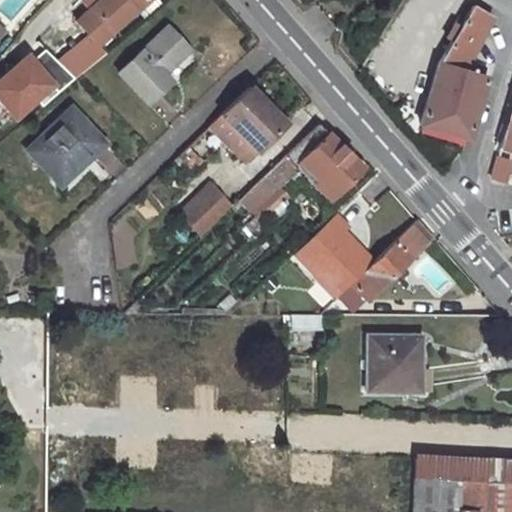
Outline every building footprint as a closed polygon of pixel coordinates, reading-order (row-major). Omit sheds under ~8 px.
[(128,34),(123,28),(154,0),(107,0),(78,26),(99,49),(117,33),(123,39),(128,34)] [(468,73),(459,71),(488,17),(466,3),(433,60),(414,122),(467,138),(485,77),(481,76),(484,67),(471,63),(468,73)] [(50,15),(27,34),(38,47),(61,28),(50,15)] [(169,30),(122,75),(151,106),(174,85),(166,76),(190,52),(169,30)] [(0,106),(16,123),(57,84),(26,51),(0,75),(0,106)] [(252,89),(210,130),(216,137),(230,124),(257,152),(285,125),(252,89)] [(511,152),(511,98),(500,140),(496,139),(493,147),(511,152)] [(82,118),(35,158),(63,190),(86,171),(90,175),(114,155),(82,118)] [(321,124),(287,158),(296,168),(303,162),(337,197),(365,169),(321,124)] [(491,182),(511,183),(511,158),(494,156),(491,182)] [(285,158),(236,197),(255,221),(288,194),(281,184),(296,172),(285,158)] [(204,239),(234,209),(210,185),(180,215),(204,239)] [(344,230),(332,219),(291,258),(334,302),(353,284),(367,269),(352,254),(355,251),(339,235),(344,230)] [(367,269),(353,284),(370,301),(429,242),(412,225),(367,269)] [(288,314),(288,330),(320,330),(320,314),(288,314)] [(423,395),(422,369),(431,369),(429,338),(373,340),(375,397),(423,395)] [(511,511),(511,466),(410,461),(407,511),(511,511)]
